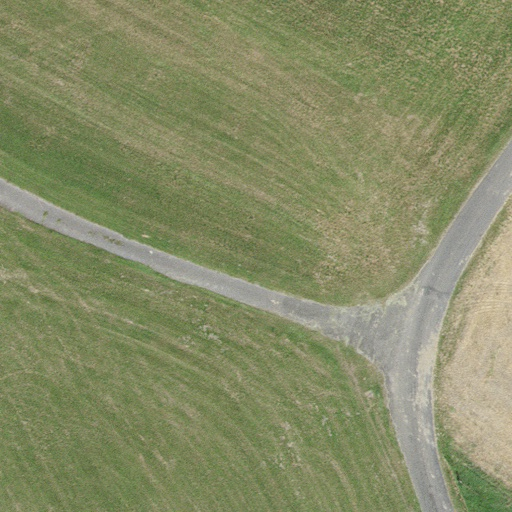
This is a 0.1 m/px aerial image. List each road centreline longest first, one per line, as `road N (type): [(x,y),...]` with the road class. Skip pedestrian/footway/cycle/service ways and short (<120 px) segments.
road 1 (track): [(415,333),(313,307),(105,234),(0,185)]
road 2 (residential): [(444,511),(418,418),(415,333),(435,282),(511,167)]
